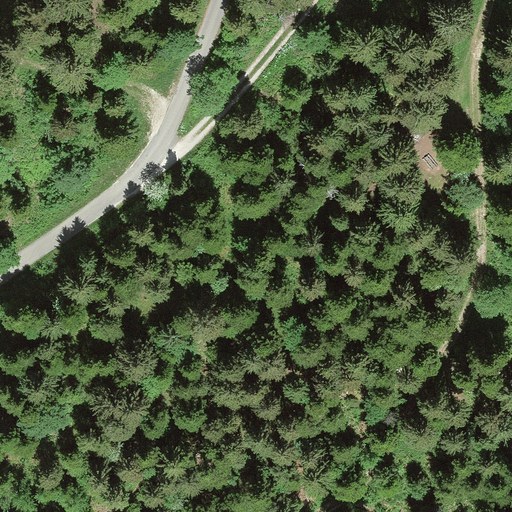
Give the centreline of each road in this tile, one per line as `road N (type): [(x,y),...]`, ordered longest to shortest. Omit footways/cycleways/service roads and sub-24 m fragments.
road 1 (track): [(491,0),(466,111),(490,196),(483,282),(379,475),(325,511)]
road 2 (unclassified): [(0,274),(153,163),(214,0)]
road 3 (track): [(153,163),(167,161),(252,79),(316,0)]
